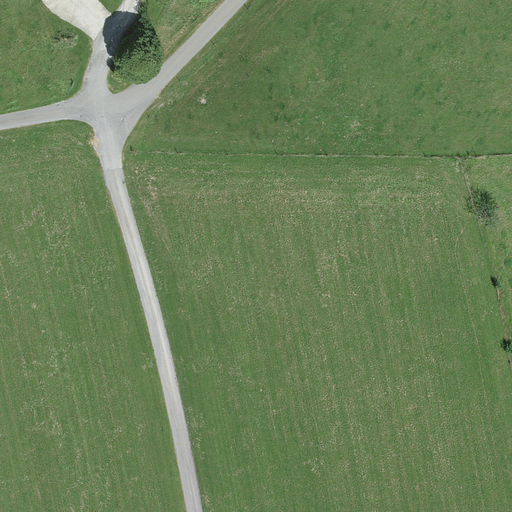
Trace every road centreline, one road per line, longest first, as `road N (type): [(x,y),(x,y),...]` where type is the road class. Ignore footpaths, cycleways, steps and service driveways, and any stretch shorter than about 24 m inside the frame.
road 1 (track): [(195,511),(178,407),(103,108)]
road 2 (unclassified): [(103,108),(143,92),(231,0)]
